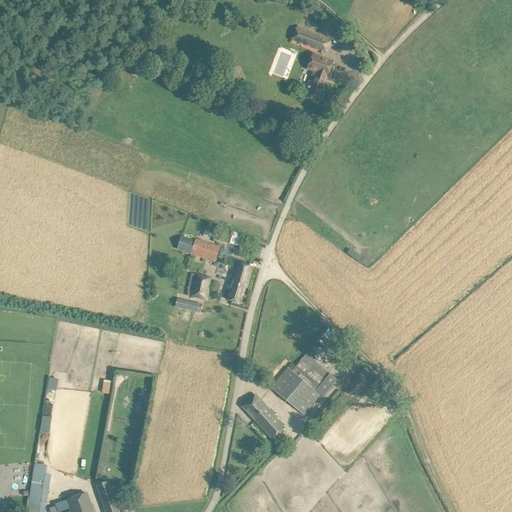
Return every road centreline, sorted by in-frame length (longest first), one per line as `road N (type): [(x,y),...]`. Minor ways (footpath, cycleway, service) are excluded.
road 1 (unclassified): [(208,511),(254,299),(283,213),(341,112),(383,59)]
road 2 (track): [(454,511),(399,393),(265,261)]
